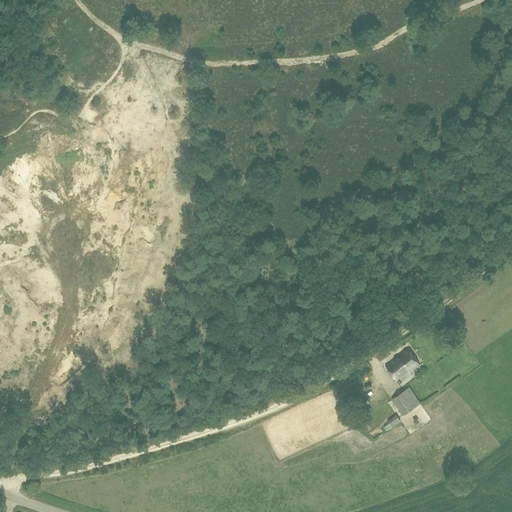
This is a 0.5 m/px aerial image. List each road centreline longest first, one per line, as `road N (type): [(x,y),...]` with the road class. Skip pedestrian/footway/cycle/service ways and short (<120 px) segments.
road 1 (unclassified): [(0,485),(263,411),(374,350)]
road 2 (track): [(374,350),(511,244)]
